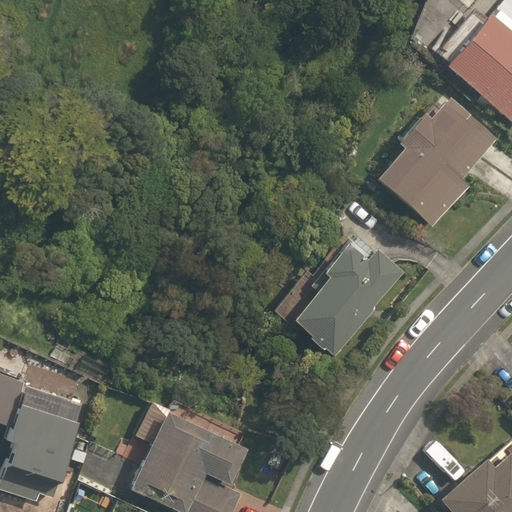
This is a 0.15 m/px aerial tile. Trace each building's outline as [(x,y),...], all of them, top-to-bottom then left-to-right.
[(511,27),(491,10),(443,67),(511,125),(511,27)] [(460,177),(495,136),(450,98),(377,185),(433,232),(471,187),(460,177)] [(404,274),(374,248),(363,261),(348,248),(287,321),(333,360),(404,274)] [(85,402),(0,375),(0,424),(7,427),(3,442),(15,446),(9,466),(60,482),(85,402)] [(157,398),(137,442),(148,447),(125,499),(154,511),(229,511),(240,488),(228,483),(248,439),(157,398)] [(511,511),(511,435),(434,500),(443,511),(511,511)]
